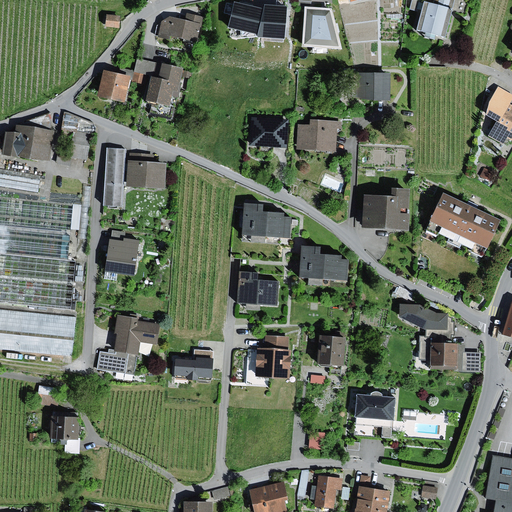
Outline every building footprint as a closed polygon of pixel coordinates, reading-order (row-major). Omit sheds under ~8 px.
[(263,8),(232,0),(225,27),(256,35),(263,8)] [(434,0),(433,5),(452,10),(454,0),(434,0)] [(433,5),(423,2),(416,30),(444,38),(452,10),(433,5)] [(264,5),(263,8),(256,35),(285,36),(288,7),(264,5)] [(328,8),(303,7),(299,45),(338,48),(328,8)] [(197,29),(199,18),(185,14),(183,21),(167,16),(159,21),(155,37),(165,39),(166,34),(192,41),(195,28),(197,29)] [(119,16),(104,15),(103,27),(118,28),(119,16)] [(151,76),(154,63),(136,58),(132,72),(148,76),(151,76)] [(176,84),(180,69),(154,63),(151,76),(148,76),(142,100),(167,106),(169,96),(176,97),(179,85),(176,84)] [(120,68),(119,74),(126,76),(131,77),(132,71),(120,68)] [(119,74),(100,69),(94,95),(120,102),(126,76),(119,74)] [(133,73),(131,82),(143,85),(145,76),(133,73)] [(387,73),(349,73),(349,99),(387,100),(387,73)] [(482,114),(495,123),(507,104),(511,97),(496,86),(486,102),(482,114)] [(511,106),(507,104),(495,123),(488,134),(501,142),(503,138),(508,140),(511,133),(511,106)] [(62,112),(59,129),(73,131),(90,134),(94,134),(95,127),(91,123),(62,112)] [(287,119),(248,117),(246,145),(285,148),(287,119)] [(307,126),(295,125),(294,149),(332,152),(334,129),(339,129),(340,121),(308,119),(307,126)] [(0,153),(46,161),(50,130),(14,125),(13,131),(10,131),(2,131),(0,143),(0,153)] [(90,134),(73,131),(68,156),(85,159),(90,134)] [(124,148),(106,147),(101,204),(119,206),(124,148)] [(128,161),(126,161),(124,185),(159,188),(161,162),(152,161),(152,154),(128,152),(128,161)] [(386,196),(360,194),(357,227),(403,230),(406,188),(387,187),(386,196)] [(485,252),(499,221),(470,208),(442,194),(427,224),(485,252)] [(0,255),(68,262),(74,203),(0,195),(0,255)] [(262,204),(243,204),(241,233),(289,236),(290,217),(282,216),(282,212),(262,211),(262,204)] [(111,230),(110,239),(121,240),(121,237),(122,232),(111,230)] [(108,245),(105,244),(101,271),(132,275),(137,240),(121,237),(121,240),(110,239),(108,239),(108,245)] [(319,247),(299,246),(297,277),(345,281),(347,260),(339,259),(339,255),(319,253),(319,247)] [(68,262),(0,255),(0,302),(69,309),(73,262),(68,262)] [(251,273),(239,272),(237,304),(277,306),(278,282),(256,280),(257,273),(251,273)] [(415,294),(398,286),(395,294),(411,301),(415,294)] [(511,302),(509,302),(500,334),(511,337),(511,302)] [(445,316),(446,313),(433,312),(417,305),(397,303),(396,316),(421,329),(425,329),(424,337),(431,337),(431,342),(449,343),(449,333),(452,334),(453,322),(451,322),(451,318),(445,316)] [(0,348),(70,355),(74,317),(0,309),(0,348)] [(155,344),(158,325),(135,321),(136,317),(114,314),(112,332),(114,332),(111,350),(136,354),(138,341),(155,344)] [(264,335),(263,348),(287,349),(287,336),(264,335)] [(340,367),(343,339),(317,336),(315,364),(340,367)] [(449,343),(431,342),(431,337),(424,337),(418,337),(418,342),(418,358),(428,359),(428,368),(454,369),(454,372),(462,372),(463,352),(464,345),(455,344),(455,343),(449,343)] [(263,348),(255,347),(254,350),(247,349),(246,384),(266,385),(266,375),(286,376),(288,349),(287,349),(263,348)] [(136,354),(111,350),(108,349),(107,352),(98,351),(95,369),(133,375),(136,354)] [(195,349),(194,360),(212,362),(213,351),(195,349)] [(480,352),(463,352),(462,372),(479,373),(480,352)] [(197,376),(211,377),(212,362),(194,360),(176,359),(175,374),(186,375),(186,379),(197,380),(197,376)] [(310,375),(309,383),(323,384),(324,376),(310,375)] [(59,388),(38,385),(35,403),(56,406),(59,388)] [(369,395),(358,395),(355,436),(391,438),(395,397),(381,396),(381,394),(380,393),(378,392),(377,391),(375,391),(373,391),(372,392),(371,392),(370,393),(369,395)] [(499,408),(496,415),(501,417),(504,410),(499,408)] [(403,409),(402,418),(414,420),(416,410),(403,409)] [(78,416),(49,414),(47,435),(76,438),(78,416)] [(495,419),(492,427),(497,429),(500,421),(495,419)] [(491,430),(488,437),(493,440),(496,432),(491,430)] [(309,431),(307,448),(322,449),(324,433),(309,431)] [(347,441),(346,450),(357,451),(358,443),(347,441)] [(511,511),(511,458),(490,455),(482,498),(494,500),(491,511),(511,511)] [(308,472),(301,470),(297,495),(304,497),(308,472)] [(342,478),(317,474),(312,506),(332,509),(335,489),(340,490),(342,478)] [(369,477),(359,475),(353,511),(384,511),(388,491),(367,487),(369,477)] [(281,482),(247,490),(252,511),(275,511),(284,510),(282,499),(285,499),(281,482)] [(228,496),(226,486),(210,491),(213,500),(228,496)] [(437,488),(422,486),(420,496),(435,499),(437,488)] [(209,511),(210,501),(181,500),(180,511),(209,511)]
